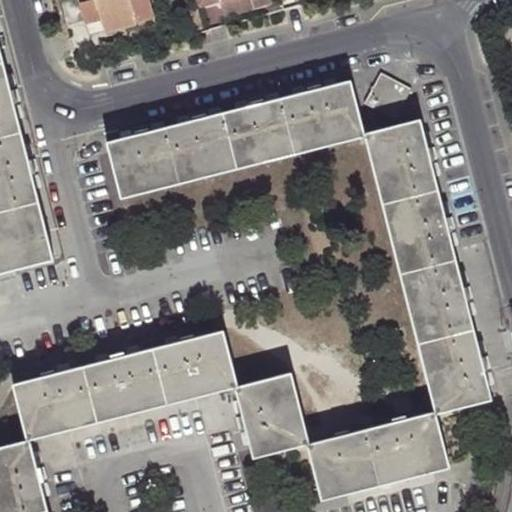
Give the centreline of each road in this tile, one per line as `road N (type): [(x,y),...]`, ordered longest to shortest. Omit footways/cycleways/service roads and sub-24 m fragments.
road 1 (unclassified): [(50,125),(444,26),(511,265)]
road 2 (residential): [(211,511),(195,445),(97,470),(107,511)]
road 3 (unclassified): [(50,125),(91,298)]
road 4 (unclassified): [(18,0),(50,125)]
